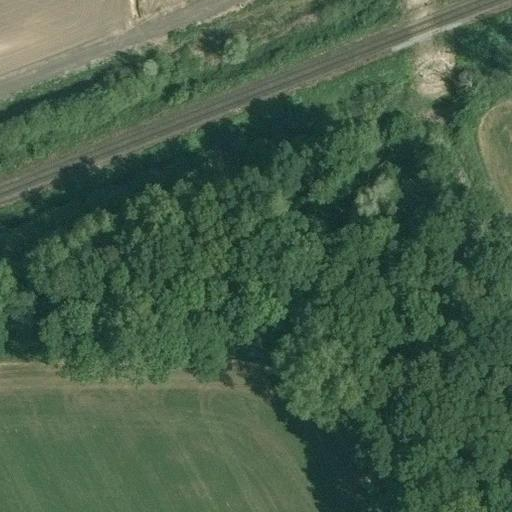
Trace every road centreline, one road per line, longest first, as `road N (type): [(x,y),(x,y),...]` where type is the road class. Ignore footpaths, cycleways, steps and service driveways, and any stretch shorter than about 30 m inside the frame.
road 1 (track): [(0,364),(258,366),(294,382),(348,501),(379,511)]
road 2 (track): [(440,95),(511,295)]
